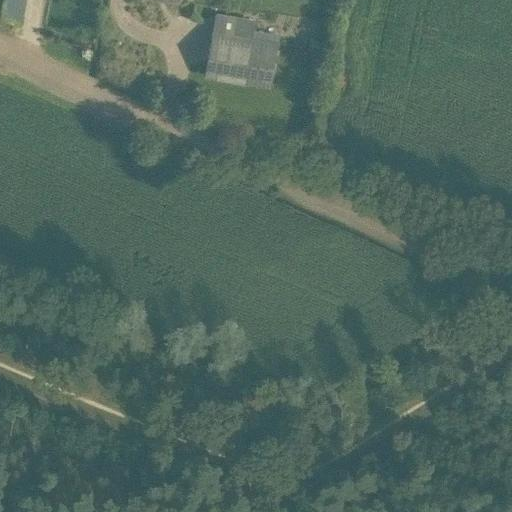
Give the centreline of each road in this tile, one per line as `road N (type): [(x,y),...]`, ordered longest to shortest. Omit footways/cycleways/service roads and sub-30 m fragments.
road 1 (track): [(511,292),(322,213),(0,43)]
road 2 (track): [(0,386),(240,483),(297,489),(339,473),(511,365)]
